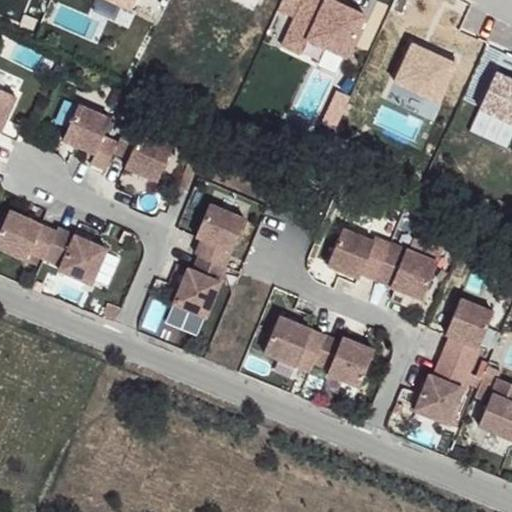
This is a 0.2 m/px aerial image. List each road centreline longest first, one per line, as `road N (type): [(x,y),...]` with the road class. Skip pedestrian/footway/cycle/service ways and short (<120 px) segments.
road 1 (residential): [(265,264),(389,322),(401,336),(363,439)]
road 2 (residential): [(120,339),(363,439)]
road 3 (residential): [(30,175),(153,232),(149,266),(120,339)]
road 4 (residential): [(363,439),(511,499)]
road 5 (residential): [(0,290),(120,339)]
